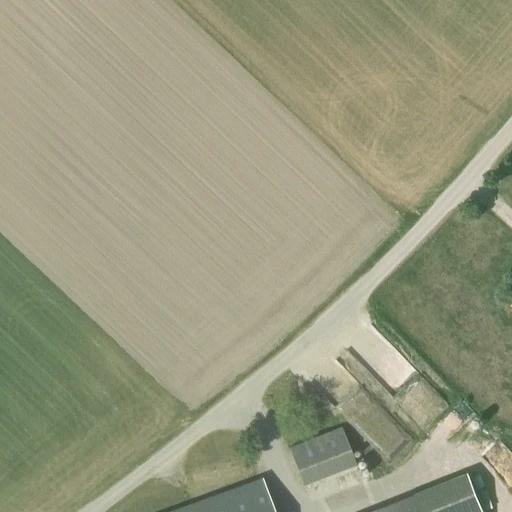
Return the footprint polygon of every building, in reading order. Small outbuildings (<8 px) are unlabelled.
[(485,306),(496,324),(506,318),(496,300),(485,306)] [(452,362),(463,350),(446,334),(429,352),(459,381),(465,375),(452,362)] [(415,359),(388,370),(402,402),(429,390),(415,359)] [(385,388),(377,396),(346,364),(339,371),(417,449),(432,435),(385,388)] [(442,424),(452,436),(471,420),(460,408),(442,424)] [(287,451),(304,490),(356,469),(343,429),(287,451)] [(365,474),(326,489),(335,511),(340,511),(375,499),(365,474)] [(372,511),(481,511),(468,478),(372,511)] [(272,511),(269,503),(266,494),(262,484),(261,480),(169,511),(272,511)]
